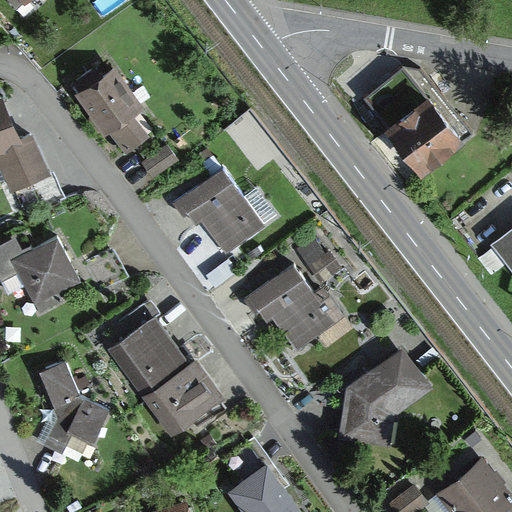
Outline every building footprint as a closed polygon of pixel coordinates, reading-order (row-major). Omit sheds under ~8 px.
[(118,66),(76,96),(106,137),(112,133),(127,153),(149,137),(136,119),(149,109),(118,66)] [(388,129),(382,133),(420,181),(467,145),(405,67),(365,99),(388,129)] [(2,96),(0,96),(0,180),(6,177),(12,191),(16,190),(51,174),(32,134),(22,138),(2,96)] [(181,161),(168,144),(140,163),(153,181),(181,161)] [(264,225),(224,169),(175,204),(184,216),(187,213),(196,225),(202,221),(225,254),(264,225)] [(51,174),(16,190),(27,213),(65,196),(54,172),(51,174)] [(269,219),(280,211),(261,182),(250,189),(269,219)] [(511,229),(496,241),(511,263),(511,229)] [(15,238),(0,245),(0,285),(4,283),(10,293),(25,286),(39,313),(66,298),(63,292),(82,282),(58,236),(24,253),(15,238)] [(315,239),(298,250),(322,285),(344,269),(331,250),(325,253),(315,239)] [(233,256),(206,276),(215,288),(242,268),(233,256)] [(314,293),(294,265),(249,298),(268,325),(273,321),(296,353),(318,337),(326,349),(355,328),(324,286),(314,293)] [(119,321),(129,336),(155,317),(161,313),(151,299),(119,321)] [(129,336),(109,350),(168,436),(222,400),(196,363),(189,367),(155,317),(129,336)] [(432,390),(402,348),(348,388),(338,435),(391,446),(397,415),(432,390)] [(82,395),(67,362),(41,374),(58,414),(44,444),(65,454),(68,447),(83,454),(89,441),(95,443),(111,409),(82,395)] [(475,431),(466,439),(472,447),(482,438),(475,431)] [(511,511),(511,497),(483,460),(436,497),(447,511),(511,511)] [(299,511),(266,465),(229,492),(243,511),(299,511)] [(414,486),(391,504),(397,511),(416,511),(428,503),(414,486)]
